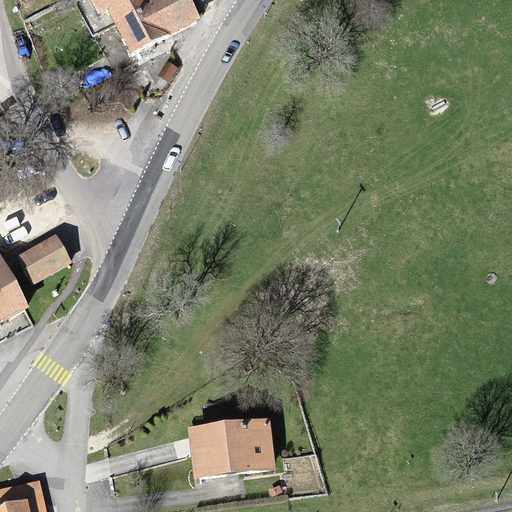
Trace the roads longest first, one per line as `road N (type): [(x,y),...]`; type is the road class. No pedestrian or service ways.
road 1 (residential): [(0,30),(11,85),(65,147),(144,199)]
road 2 (primary): [(253,0),(144,199)]
road 3 (primary): [(144,199),(80,332)]
road 4 (residential): [(73,472),(80,332)]
